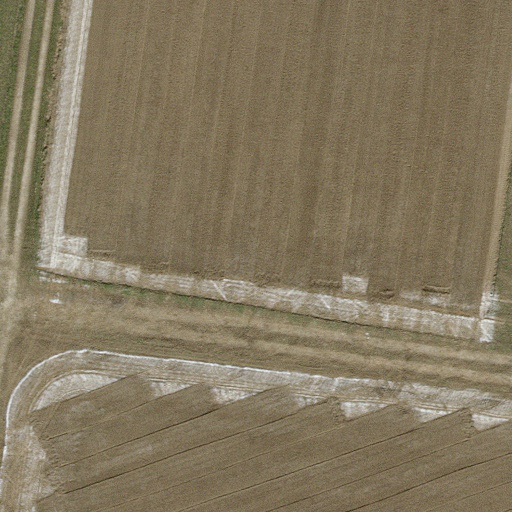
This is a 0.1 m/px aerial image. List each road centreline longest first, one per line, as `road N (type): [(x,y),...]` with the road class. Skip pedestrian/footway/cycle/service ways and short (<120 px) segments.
road 1 (track): [(0,295),(511,362)]
road 2 (track): [(33,0),(0,247)]
